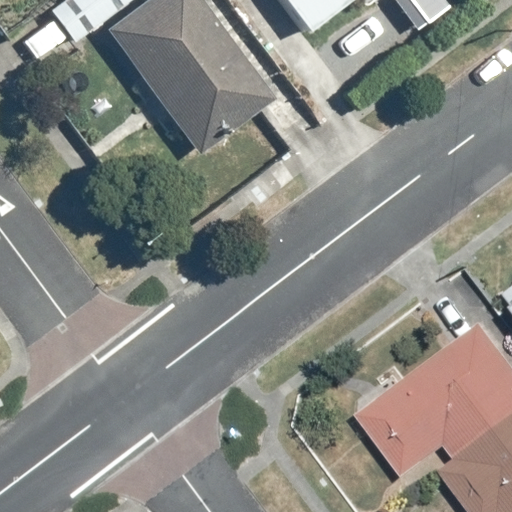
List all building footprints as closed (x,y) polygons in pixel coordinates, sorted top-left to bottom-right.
[(127,0),(59,0),(45,12),(70,45),(127,0)] [(195,0),(141,0),(100,30),(193,156),(269,101),(195,0)] [(276,0),(302,33),(346,0),(276,0)] [(149,163),(76,72),(44,98),(117,189),(149,163)] [(511,511),(511,364),(482,324),(356,416),(403,479),(446,447),(457,461),(441,473),(470,511),(511,511)]
